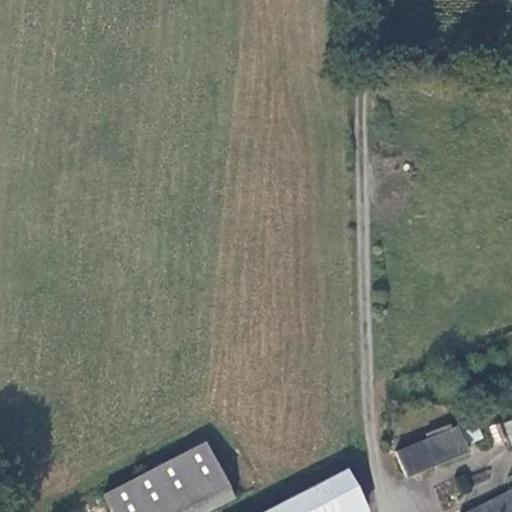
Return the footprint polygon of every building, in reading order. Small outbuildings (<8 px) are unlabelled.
[(511,418),(501,422),(511,450),(511,449),(511,418)] [(452,429),(393,453),(405,476),(462,454),(452,429)] [(201,445),(102,497),(110,511),(203,511),(230,498),(201,445)] [(339,472),(263,511),(336,511),(356,501),(339,472)] [(511,511),(511,490),(468,511),(511,511)]
